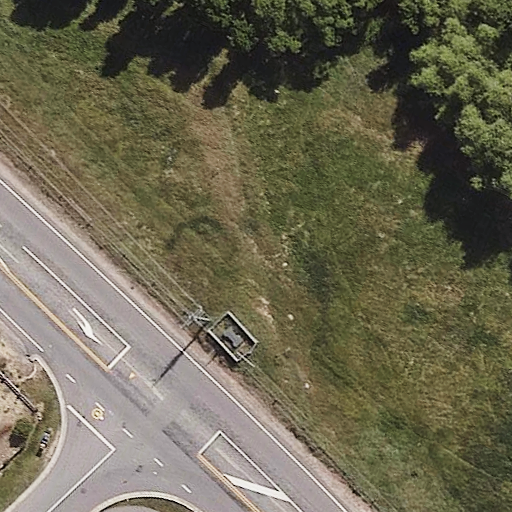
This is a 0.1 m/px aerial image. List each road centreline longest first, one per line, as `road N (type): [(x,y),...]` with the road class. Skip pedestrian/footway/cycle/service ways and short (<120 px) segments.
road 1 (unclassified): [(0,265),(154,416)]
road 2 (residential): [(50,511),(154,416)]
road 3 (unclassified): [(154,416),(254,511)]
